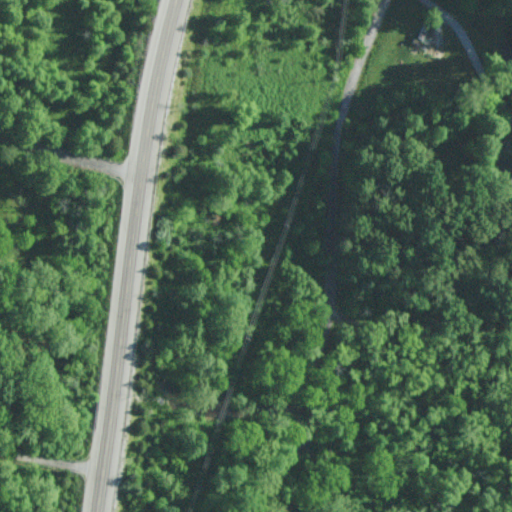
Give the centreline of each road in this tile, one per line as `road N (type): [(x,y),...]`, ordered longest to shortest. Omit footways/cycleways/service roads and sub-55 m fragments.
road 1 (primary): [(174,0),(142,172),(97,511)]
road 2 (residential): [(384,0),(339,137),(329,316),(306,374)]
road 3 (residential): [(142,172),(0,133)]
